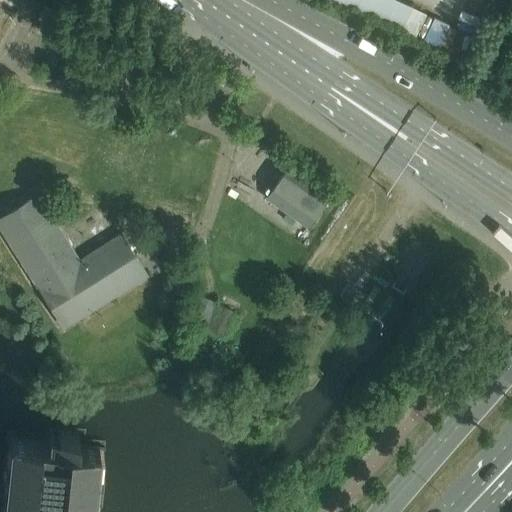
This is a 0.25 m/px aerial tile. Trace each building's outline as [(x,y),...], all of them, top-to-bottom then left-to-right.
[(342,0),(416,34),(427,10),(405,0),(342,0)] [(117,50),(46,6),(38,18),(43,21),(38,29),(104,71),(117,50)] [(307,226),(331,192),(291,164),(267,198),(307,226)] [(79,261),(37,194),(0,217),(0,224),(64,327),(147,274),(122,234),(79,261)] [(348,284),(340,296),(350,302),(358,291),(348,284)] [(215,304),(200,296),(190,318),(205,325),(215,304)] [(209,327),(224,334),(234,313),(219,306),(209,327)] [(92,511),(100,448),(78,445),(79,433),(51,430),(49,442),(11,438),(3,511),(92,511)]
